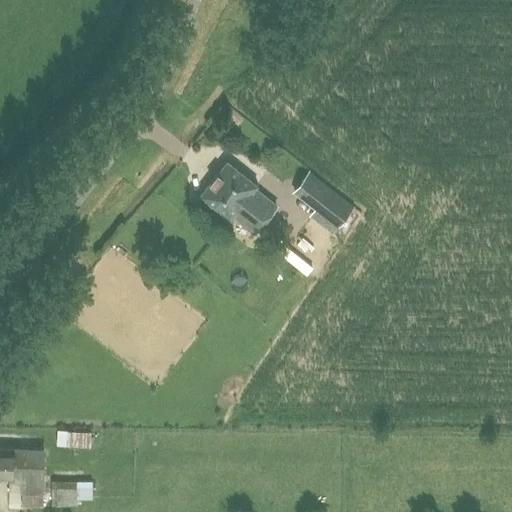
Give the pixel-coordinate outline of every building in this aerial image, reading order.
[(230,218),(232,215),(254,233),(276,206),(254,188),(256,186),(227,162),(201,195),(230,218)] [(299,191),(321,209),(334,192),(312,175),(299,191)] [(57,446),(90,447),(90,437),(98,437),(99,432),(91,432),(91,431),(57,430),(57,446)] [(0,487),(28,489),(29,454),(0,453),(0,487)] [(88,475),(42,474),(42,497),(87,497),(88,475)]
